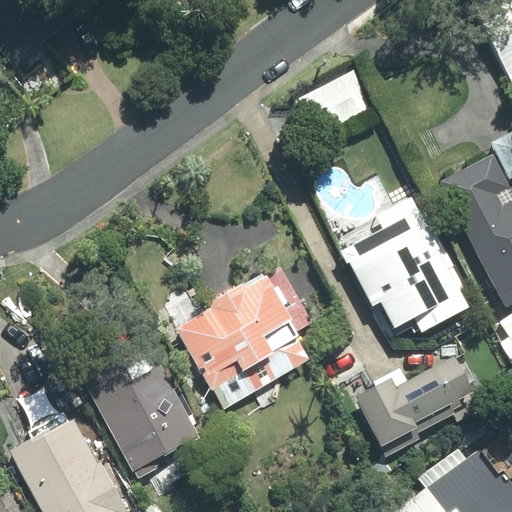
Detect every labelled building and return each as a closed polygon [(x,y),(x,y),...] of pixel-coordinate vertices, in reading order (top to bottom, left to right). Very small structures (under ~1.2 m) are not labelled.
[(91,0),(0,0),(0,48),(15,68),(94,4),(91,0)] [(511,4),(480,21),(511,83),(511,4)] [(316,139),(373,113),(355,72),(298,98),(316,139)] [(511,133),(490,145),(509,180),(511,178),(511,133)] [(494,154),(439,182),(505,309),(511,305),(511,202),(503,207),(497,195),(511,188),(494,154)] [(470,309),(419,212),(341,251),(371,309),(380,305),(394,331),(415,320),(422,334),(470,309)] [(224,411),(310,361),(298,339),(299,338),(297,333),(314,323),(279,264),(218,300),(218,311),(209,312),(176,331),(224,411)] [(154,462),(199,437),(190,419),(194,417),(179,387),(174,390),(154,353),(87,388),(137,481),(159,470),(154,462)] [(474,395),(454,357),(396,389),(391,380),(354,399),(386,459),(427,437),(425,432),(456,415),(455,412),(464,407),(461,402),(474,395)] [(71,419),(8,453),(40,511),(127,511),(100,462),(96,464),(71,419)] [(511,511),(511,482),(510,480),(511,479),(511,447),(502,434),(394,511),(511,511)] [(8,511),(0,499),(0,511),(8,511)]
